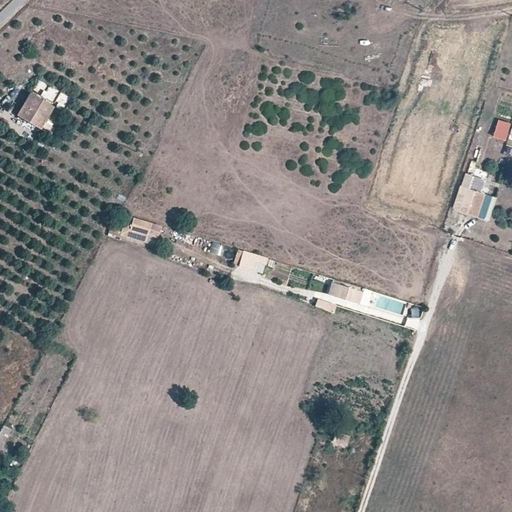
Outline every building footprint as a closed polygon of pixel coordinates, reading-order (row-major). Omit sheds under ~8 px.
[(54,105),(31,93),(19,115),(42,128),(54,105)] [(495,137),(506,140),(511,125),(500,122),(495,137)] [(466,174),(461,187),(482,194),(486,181),(466,174)] [(482,194),(461,187),(454,209),(478,218),(486,195),(482,194)] [(497,199),(486,195),(478,218),(490,222),(497,199)] [(151,222),(127,214),(121,234),(144,242),(151,222)] [(243,250),(238,249),(233,264),(238,266),(243,250)] [(243,250),(238,266),(252,270),(255,262),(264,265),(267,258),(243,250)] [(358,295),(360,289),(342,283),(338,295),(343,297),(344,296),(356,300),(358,295)] [(369,291),(360,289),(358,295),(367,298),(369,291)] [(326,302),(323,309),(332,313),(335,305),(326,302)] [(0,448),(10,429),(4,426),(0,433),(0,448)] [(335,431),(332,441),(345,446),(349,436),(335,431)]
